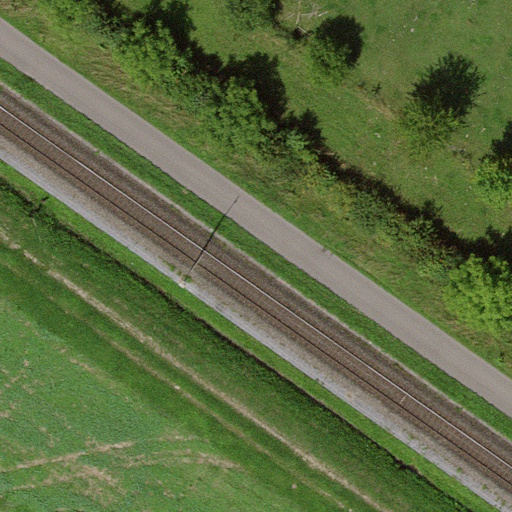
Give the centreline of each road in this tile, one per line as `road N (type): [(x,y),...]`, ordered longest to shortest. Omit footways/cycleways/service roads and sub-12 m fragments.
road 1 (unclassified): [(0,32),(511,393)]
road 2 (track): [(379,511),(0,239)]
